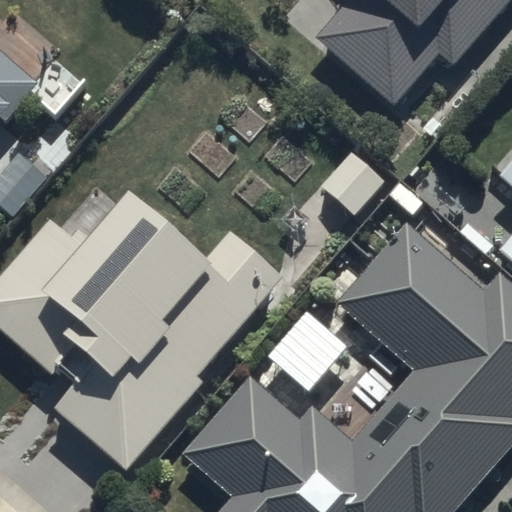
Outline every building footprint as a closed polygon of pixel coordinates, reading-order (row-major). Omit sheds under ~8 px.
[(511,0),(349,0),(316,39),(397,108),(442,55),(458,68),(511,3),(511,0)] [(0,126),(14,110),(18,113),(45,82),(0,44),(0,126)] [(495,245),(511,259),(511,147),(499,163),(505,167),(479,197),(442,165),(417,195),(401,181),(390,193),(415,215),(426,202),(487,255),(495,245)] [(201,375),(285,276),(233,233),(214,256),(135,189),(94,237),(85,229),(78,237),(53,215),(0,277),(0,327),(56,375),(61,369),(77,383),(55,408),(132,473),(210,382),(201,375)] [(456,511),(511,448),(511,277),(504,271),(484,293),(406,225),(339,303),(416,370),(354,441),(315,407),(303,421),(252,376),(185,453),(236,499),(224,511),(456,511)]
